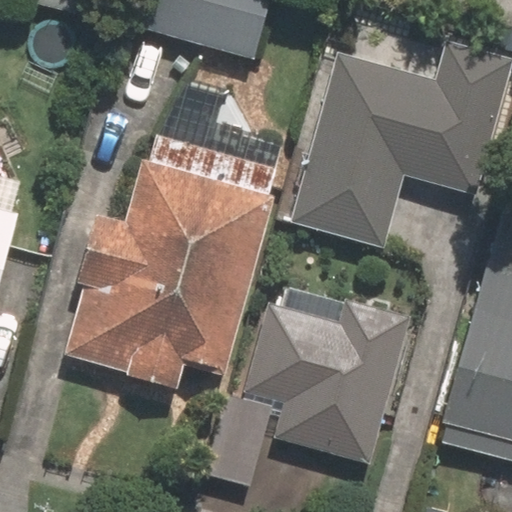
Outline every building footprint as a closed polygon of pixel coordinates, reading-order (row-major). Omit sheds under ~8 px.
[(74,0),(37,0),(72,9),(74,0)] [(250,1),(249,0),(152,0),(145,34),(261,59),(273,6),(250,1)] [(365,34),(358,62),(338,57),(298,222),(388,244),(404,178),(474,194),(498,96),(437,81),(444,54),(365,34)] [(187,79),(152,139),(130,225),(99,217),(64,358),(182,388),(188,360),(232,371),(289,142),(210,123),(230,90),(187,79)] [(0,181),(0,308),(28,188),(0,181)] [(447,448),(511,462),(511,197),(504,196),(447,448)] [(266,303),(244,399),(229,395),(210,478),(258,489),(265,455),(269,440),(376,464),(394,387),(411,311),(348,297),(343,321),(266,303)]
